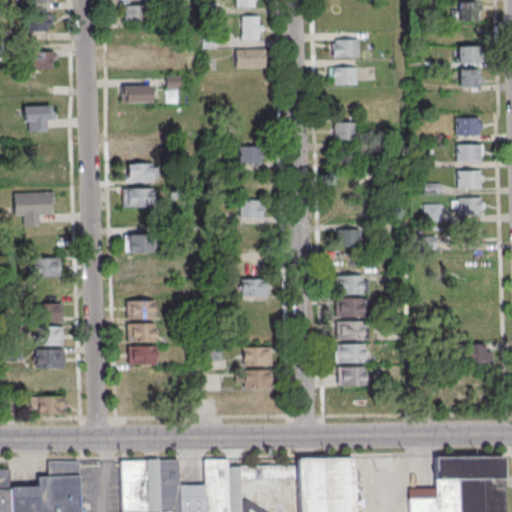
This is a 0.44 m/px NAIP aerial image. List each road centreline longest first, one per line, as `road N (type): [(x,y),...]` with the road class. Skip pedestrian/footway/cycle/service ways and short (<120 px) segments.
road 1 (tertiary): [(511,433),(0,439)]
road 2 (residential): [(96,438),(84,0)]
road 3 (residential): [(308,435),(294,0)]
